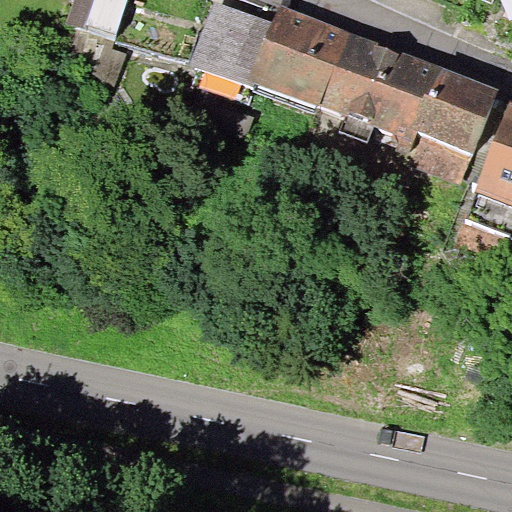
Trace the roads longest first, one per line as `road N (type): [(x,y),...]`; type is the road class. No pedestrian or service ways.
road 1 (tertiary): [(511,485),(0,378)]
road 2 (residential): [(511,82),(315,0)]
